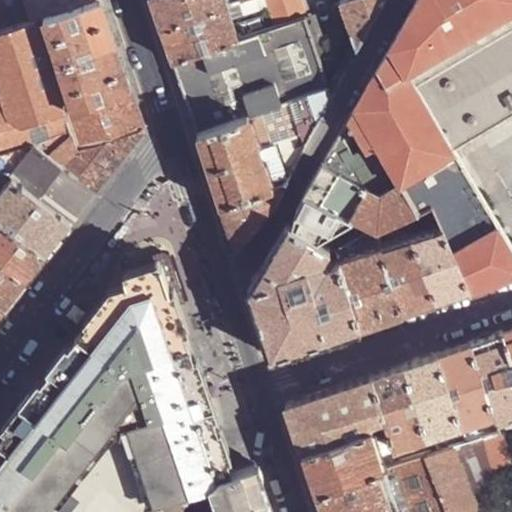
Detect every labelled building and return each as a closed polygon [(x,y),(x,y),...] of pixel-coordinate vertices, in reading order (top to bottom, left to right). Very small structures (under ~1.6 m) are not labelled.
[(0,0),(0,32),(34,22),(43,19),(101,0),(100,0),(0,0)] [(106,16),(101,0),(43,19),(58,63),(115,44),(106,16)] [(227,7),(224,0),(151,0),(157,16),(161,29),(227,7)] [(270,5),(267,0),(249,0),(243,2),(239,3),(242,14),(270,5)] [(279,28),(307,19),(306,18),(301,1),(300,0),(267,0),(270,5),(275,17),(279,28)] [(357,52),(383,0),(351,0),(340,4),(344,15),(357,52)] [(511,275),(511,246),(455,150),(416,86),(511,29),(511,0),(415,0),(354,104),(416,210),(431,204),(441,225),(452,248),(469,289),(499,279),(511,275)] [(238,41),(227,7),(161,29),(168,51),(172,62),(238,41)] [(279,28),(275,17),(263,20),(267,31),(279,28)] [(331,90),(307,19),(279,28),(267,31),(238,41),(172,62),(175,70),(196,135),(331,90)] [(18,125),(65,110),(50,65),(34,22),(0,32),(0,102),(4,115),(18,125)] [(455,150),(511,115),(511,29),(416,86),(455,150)] [(121,62),(115,44),(58,63),(73,108),(129,90),(121,62)] [(135,105),(129,90),(73,108),(65,111),(79,150),(143,129),(135,105)] [(333,97),(331,90),(196,135),(212,184),(219,205),(287,183),(290,176),(333,97)] [(96,192),(106,178),(93,164),(92,165),(79,150),(65,111),(65,110),(18,125),(4,115),(0,102),(0,170),(2,175),(6,174),(11,178),(35,146),(96,192)] [(376,228),(416,210),(354,104),(347,116),(367,151),(341,167),(339,171),(323,163),(305,192),(352,216),(375,228),(376,229),(376,228)] [(106,178),(143,129),(79,150),(92,165),(93,164),(106,178)] [(72,224),(96,192),(35,146),(11,178),(72,224)] [(47,256),(72,224),(11,178),(0,192),(0,218),(2,221),(47,256)] [(228,231),(235,251),(236,251),(277,206),(287,183),(219,205),(228,231)] [(352,216),(305,192),(298,204),(294,222),(289,222),(288,224),(329,246),(352,216)] [(2,221),(0,223),(0,260),(28,281),(47,256),(2,221)] [(288,224),(248,289),(324,263),(322,258),(329,247),(329,246),(288,224)] [(453,295),(469,289),(452,248),(441,225),(411,235),(436,300),(453,295)] [(364,246),(379,238),(376,228),(376,229),(375,228),(360,236),(364,246)] [(436,300),(411,235),(381,245),(403,311),(420,306),(436,300)] [(403,311),(381,245),(338,259),(359,326),(381,319),(403,311)] [(359,326),(338,259),(324,263),(248,289),(260,327),(270,356),(359,326)] [(0,302),(7,308),(28,281),(0,260),(0,302)] [(65,511),(188,337),(180,313),(170,284),(164,263),(120,278),(124,290),(106,299),(4,431),(0,436),(0,511),(65,511)] [(511,326),(502,330),(511,359),(511,326)] [(484,336),(469,341),(493,412),(495,417),(511,411),(511,359),(502,330),(484,336)] [(203,383),(188,337),(65,511),(172,511),(172,508),(184,493),(208,485),(217,477),(233,472),(203,383)] [(436,352),(460,423),(493,412),(469,341),(452,347),(436,352)] [(404,363),(427,435),(460,423),(436,352),(420,358),(404,363)] [(386,369),(370,374),(384,416),(388,428),(394,446),(427,435),(404,363),(386,369)] [(302,451),(372,428),(370,421),(384,416),(370,374),(296,399),(290,401),(285,403),(295,432),(302,451)] [(315,493),(384,467),(383,461),(373,430),(372,428),(302,451),(310,477),(315,493)] [(511,471),(501,432),(499,432),(482,437),(501,504),(511,500),(511,471)] [(433,451),(424,454),(444,511),(481,511),(501,506),(501,504),(482,437),(433,451)] [(384,467),(399,461),(396,452),(383,461),(384,467)] [(321,511),(444,511),(424,454),(399,461),(384,467),(315,493),(321,511)] [(208,485),(216,511),(271,511),(268,500),(256,465),(233,472),(217,477),(208,485)]
